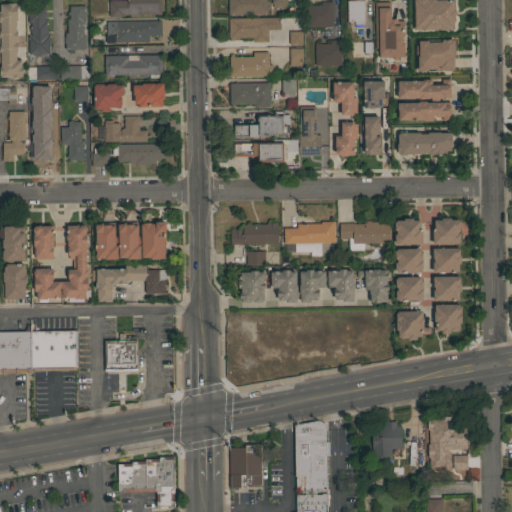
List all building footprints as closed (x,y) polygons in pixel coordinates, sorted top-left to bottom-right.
[(160,0),(160,13),(124,14),(124,16),(109,16),(109,0),(160,0)] [(228,0),(267,0),(267,13),(228,14),(228,0)] [(281,0),(266,0),(266,8),(281,8),(281,0)] [(364,0),(365,26),(354,26),(354,21),(347,21),(347,0),(364,0)] [(453,0),(454,16),(453,16),(453,22),(452,22),(452,29),(412,31),(411,10),(413,10),(412,0),(453,0)] [(321,4),(321,1),(332,1),(332,26),(306,26),(305,5),(321,4)] [(390,2),(391,19),(396,18),(397,21),(403,21),(404,35),(402,36),(402,43),(404,43),(404,56),(399,57),(397,59),(393,59),(391,58),(391,56),(379,57),(379,47),(376,47),(375,2),(390,2)] [(0,3),(7,3),(16,3),(16,4),(17,4),(17,14),(17,18),(16,18),(16,30),(17,30),(17,40),(16,40),(16,42),(18,42),(18,51),(16,51),(17,60),(21,60),(21,66),(23,66),(23,74),(22,74),(22,76),(20,76),(20,77),(12,77),(12,76),(1,76),(1,75),(0,75),(0,66),(1,66),(1,64),(0,64),(0,3)] [(69,18),(69,14),(67,14),(67,11),(69,11),(69,6),(85,5),(85,11),(85,13),(85,21),(87,20),(88,34),(85,35),(86,48),(74,49),(74,52),(68,52),(68,49),(65,49),(64,33),(67,32),(67,18),(69,18)] [(46,38),(49,38),(49,53),(40,53),(40,56),(34,56),(34,53),(29,53),(28,36),(30,36),(30,30),(29,30),(29,26),(31,26),(31,22),(28,22),(28,15),(26,15),(26,11),(28,11),(28,6),(43,6),(43,11),(46,11),(46,15),(43,15),(43,18),(46,18),(46,38)] [(268,17),(268,19),(280,18),(280,29),(268,29),(268,41),(252,41),(252,37),(233,37),(233,40),(230,40),(230,38),(229,38),(228,18),(268,17)] [(161,20),(161,35),(148,35),(148,41),(115,42),(115,30),(110,30),(109,22),(115,22),(115,21),(161,20)] [(302,31),(302,44),(289,44),(289,37),(288,37),(288,32),(289,32),(289,31),(302,31)] [(439,47),(440,47),(440,42),(441,42),(441,37),(452,36),(452,35),(462,35),(462,42),(465,42),(465,52),(462,52),(462,54),(439,54),(439,47)] [(341,65),(315,65),(315,43),(330,43),(330,39),(340,39),(341,65)] [(409,41),(409,70),(446,71),(446,41),(409,41)] [(302,47),(302,65),(289,65),(289,54),(288,54),(288,49),(289,49),(289,48),(302,47)] [(229,56),(230,56),(230,54),(234,54),(234,56),(253,56),(253,52),(268,51),(268,64),(272,64),(272,75),(229,76),(229,56)] [(161,54),(162,77),(149,77),(149,74),(105,74),(104,55),(161,54)] [(35,66),(55,65),(56,79),(36,79),(36,81),(28,81),(28,79),(28,67),(35,66)] [(88,65),(88,78),(60,78),(59,65),(88,65)] [(397,91),(398,91),(397,80),(422,80),(422,79),(431,79),(432,84),(442,84),(442,78),(450,78),(450,97),(443,97),(439,97),(439,102),(450,101),(451,120),(442,120),(442,116),(436,116),(436,114),(433,114),(433,120),(423,120),(423,119),(398,120),(398,109),(397,109),(397,102),(418,102),(418,101),(426,101),(426,102),(431,102),(430,97),(426,98),(419,98),(419,97),(397,98),(397,91)] [(294,79),(295,92),(294,92),(294,96),(281,96),(281,79),(294,79)] [(384,80),(384,92),(386,92),(386,105),(382,105),(382,107),(363,107),(363,81),(384,80)] [(353,97),(356,97),(356,112),(353,112),(353,114),(341,114),(341,101),(340,101),(339,102),(335,102),(333,100),(332,82),(353,81),(353,97)] [(142,84),(142,83),(154,82),(154,84),(156,84),(156,83),(163,83),(163,90),(164,90),(164,98),(162,99),(163,106),(136,107),(136,103),(134,103),(134,94),(133,94),(133,84),(142,84)] [(269,82),(269,106),(254,106),(254,102),(235,103),(235,105),(231,105),(231,103),(230,103),(230,83),(269,82)] [(345,83),(323,82),(323,103),(331,103),(331,114),(344,115),(345,83)] [(95,85),(95,84),(103,83),(104,85),(107,85),(107,83),(115,83),(115,85),(123,84),(123,93),(121,93),(121,104),(120,104),(120,107),(109,107),(109,111),(100,111),(100,108),(94,108),(93,85),(95,85)] [(57,85),(57,100),(43,101),(38,101),(38,100),(29,101),(29,86),(57,85)] [(87,86),(87,100),(74,100),(73,86),(87,86)] [(0,87),(15,87),(15,103),(8,103),(8,100),(0,100),(0,87)] [(297,123),(299,123),(298,106),(315,106),(315,113),(313,113),(313,121),(315,121),(315,134),(320,134),(320,155),(298,155),(297,145),(297,139),(297,123)] [(25,133),(26,133),(26,136),(25,136),(25,139),(20,139),(20,142),(24,142),(24,152),(22,152),(22,154),(13,154),(13,160),(3,160),(3,142),(11,142),(11,139),(9,140),(8,135),(7,135),(7,131),(8,131),(8,119),(7,116),(8,116),(8,111),(24,111),(25,133)] [(273,114),(273,111),(282,111),(283,114),(289,114),(289,124),(283,124),(283,126),(285,126),(285,132),(283,132),(283,134),(259,134),(259,137),(233,137),(233,123),(258,123),(257,114),(273,114)] [(104,139),(98,139),(98,126),(104,126),(103,123),(104,123),(104,120),(113,120),(113,122),(119,122),(119,130),(121,130),(121,128),(124,128),(123,116),(138,115),(138,130),(146,130),(146,140),(104,141),(104,139)] [(378,116),(378,134),(374,134),(374,136),(379,136),(379,154),(363,154),(363,134),(360,134),(360,119),(363,119),(363,117),(378,116)] [(60,144),(60,126),(68,126),(68,121),(69,121),(69,120),(72,120),(72,121),(80,121),(80,140),(84,139),(84,143),(84,146),(83,146),(83,159),(68,159),(68,158),(66,158),(66,155),(68,155),(68,144),(60,144)] [(30,137),(30,124),(34,124),(34,123),(40,123),(40,122),(43,121),(43,123),(53,123),(54,140),(48,140),(48,158),(36,158),(36,160),(30,161),(29,137),(30,137)] [(335,135),(341,135),(341,122),(353,121),(353,123),(356,123),(357,138),(354,138),(354,154),(348,154),(348,155),(340,156),(340,154),(337,154),(335,152),(335,135)] [(419,133),(419,134),(427,134),(427,132),(439,132),(439,133),(450,133),(450,134),(451,134),(451,146),(450,146),(450,150),(446,150),(446,153),(436,154),(436,155),(428,155),(428,154),(407,154),(407,155),(399,155),(399,153),(397,153),(397,152),(396,152),(396,144),(397,144),(397,134),(398,134),(398,133),(419,133)] [(282,142),(282,139),(297,139),(297,145),(295,145),(295,160),(283,160),(283,161),(257,162),(257,155),(234,156),(233,142),(282,142)] [(162,160),(155,160),(155,162),(150,162),(150,164),(135,164),(135,163),(129,163),(129,160),(123,161),(116,161),(116,154),(112,154),(112,147),(116,147),(116,144),(162,143),(162,160)] [(91,152),(93,152),(93,147),(98,147),(99,152),(107,152),(108,166),(92,166),(91,152)] [(433,228),(434,228),(434,219),(442,219),(442,217),(451,217),(451,219),(458,219),(458,220),(460,220),(460,229),(458,229),(458,233),(460,233),(460,242),(458,242),(458,243),(433,243),(433,228)] [(397,242),(395,243),(395,234),(397,234),(396,230),(395,230),(395,221),(396,221),(396,220),(404,219),(404,218),(413,218),(413,220),(420,219),(420,228),(422,228),(422,243),(397,244),(397,242)] [(364,250),(349,250),(348,237),(339,238),(339,223),(354,222),(354,223),(363,223),(363,220),(370,220),(370,221),(378,221),(378,223),(388,223),(389,242),(364,243),(364,250)] [(166,239),(165,239),(164,258),(150,258),(150,257),(140,257),(140,258),(127,258),(127,257),(119,257),(119,256),(118,256),(118,259),(104,259),(104,257),(96,257),(96,250),(94,250),(94,247),(95,247),(95,224),(106,224),(106,222),(114,222),(114,236),(118,236),(118,223),(130,223),(130,221),(137,221),(137,236),(141,236),(141,223),(143,223),(143,222),(151,222),(151,223),(156,223),(156,221),(166,221),(166,239)] [(230,228),(243,228),(243,224),(267,223),(267,222),(278,221),(278,243),(262,243),(262,244),(258,244),(258,243),(231,244),(230,228)] [(282,245),(282,229),(295,229),(295,225),(319,225),(319,223),(332,222),(332,244),(328,244),(328,253),(319,253),(319,256),(309,256),(309,253),(283,253),(283,245),(282,245)] [(87,245),(86,245),(86,270),(87,270),(88,290),(85,290),(85,298),(75,298),(75,297),(62,297),(62,296),(60,296),(60,297),(47,297),(47,302),(39,302),(39,299),(37,299),(37,291),(34,291),(34,270),(35,270),(35,268),(52,268),(52,269),(53,269),(53,279),(52,279),(52,282),(54,282),(54,281),(68,281),(69,281),(69,278),(68,278),(68,269),(73,269),(73,258),(69,258),(69,255),(68,255),(67,239),(66,238),(66,235),(67,234),(67,225),(84,224),(87,227),(87,230),(85,232),(86,232),(87,233),(87,245)] [(34,233),(35,233),(33,231),(33,228),(36,225),(53,225),(53,234),(54,235),(54,238),(53,239),(53,245),(52,246),(52,247),(53,247),(53,255),(52,255),(52,258),(35,259),(35,246),(34,246),(34,233)] [(24,274),(25,274),(25,284),(24,284),(24,298),(1,298),(0,283),(3,283),(3,281),(2,281),(2,271),(3,271),(3,264),(5,264),(5,260),(3,260),(3,259),(2,259),(1,250),(3,250),(3,247),(2,247),(1,242),(0,242),(0,226),(23,226),(24,244),(24,247),(23,247),(24,260),(13,260),(13,264),(16,264),(16,263),(19,263),(19,264),(24,263),(24,274)] [(433,261),(434,261),(434,258),(433,258),(433,248),(459,247),(459,249),(460,249),(460,254),(461,263),(459,263),(459,271),(433,272),(433,261)] [(397,271),(395,271),(395,262),(397,262),(397,259),(395,259),(395,250),(397,250),(397,248),(421,248),(421,252),(422,252),(423,268),(422,268),(422,271),(397,272),(397,271)] [(278,263),(246,264),(246,251),(277,250),(278,263)] [(145,292),(144,280),(127,280),(127,283),(114,283),(114,288),(111,288),(111,302),(104,302),(104,301),(97,301),(97,288),(95,288),(95,268),(124,268),(124,265),(131,265),(131,262),(146,262),(146,269),(160,269),(160,270),(164,269),(164,292),(145,292)] [(387,271),(388,271),(388,279),(387,279),(387,283),(388,283),(388,290),(387,290),(387,301),(380,301),(380,303),(372,303),(372,301),(370,301),(370,293),(370,289),(364,289),(364,277),(357,277),(357,270),(373,270),(373,268),(379,268),(379,269),(387,269),(387,271)] [(351,284),(352,284),(352,292),(352,301),(341,301),(341,299),(334,299),(334,297),(333,297),(333,289),(334,289),(334,287),(328,287),(328,285),(326,285),(326,281),(323,281),(323,287),(316,287),(316,289),(317,289),(318,297),(316,297),(317,300),(309,300),(309,302),(299,302),(299,298),(295,299),(295,302),(284,303),(284,301),(277,301),(277,298),(276,298),(276,290),(277,290),(277,288),(271,288),(271,286),(269,286),(269,272),(281,272),(280,270),(288,270),(288,271),(295,271),(295,288),(298,288),(297,285),(298,285),(298,271),(304,271),(304,270),(312,270),(312,271),(324,271),(324,275),(326,275),(326,271),(337,271),(337,269),(345,269),(345,270),(351,270),(351,284)] [(250,271),(250,270),(258,270),(258,271),(264,271),(264,280),(263,280),(263,282),(265,282),(265,288),(263,288),(264,300),(262,300),(262,301),(253,302),(253,300),(251,300),(251,302),(241,302),(241,298),(240,298),(239,292),(241,292),(241,288),(238,288),(238,280),(241,280),(241,271),(250,271)] [(421,276),(421,280),(423,280),(423,296),(423,300),(398,300),(397,299),(396,299),(395,290),(397,290),(397,287),(395,287),(395,278),(397,278),(397,276),(421,276)] [(458,276),(458,277),(460,276),(460,283),(461,283),(461,291),(459,291),(459,299),(433,300),(433,289),(434,289),(434,286),(433,286),(433,276),(458,276)] [(459,304),(459,305),(461,305),(462,322),(460,322),(460,330),(458,330),(458,331),(450,331),(450,333),(442,333),(442,330),(436,330),(436,321),(434,321),(434,311),(435,311),(435,304),(459,304)] [(422,310),(422,317),(423,317),(424,327),(429,327),(430,333),(422,334),(422,336),(416,336),(416,339),(408,339),(408,337),(400,338),(400,336),(398,336),(398,329),(396,330),(396,313),(398,312),(398,311),(422,310)] [(31,373),(27,373),(27,372),(18,372),(18,373),(16,373),(16,372),(6,372),(6,374),(2,374),(2,372),(0,372),(0,331),(27,331),(27,324),(30,324),(30,331),(31,371),(31,373)] [(75,330),(76,370),(31,371),(30,331),(75,330)] [(119,340),(119,333),(124,333),(124,337),(128,337),(129,340),(137,340),(137,370),(105,371),(105,340),(119,340)] [(317,421),(323,425),(324,443),(327,443),(327,456),(324,456),(325,490),(302,491),(302,476),(293,476),(292,425),(317,421)] [(401,448),(390,448),(391,455),(386,455),(386,458),(372,458),(371,432),(379,432),(378,426),(384,426),(384,421),(395,421),(395,425),(401,425),(401,448)] [(455,423),(455,425),(467,425),(468,469),(452,470),(452,449),(431,450),(430,424),(455,423)] [(243,448),(243,445),(258,445),(259,485),(244,486),(244,487),(239,487),(239,488),(228,488),(228,475),(228,448),(243,448)] [(123,463),(132,463),(132,461),(137,461),(137,460),(145,460),(145,459),(151,459),(151,458),(159,458),(159,457),(164,456),(164,455),(173,455),(174,506),(168,506),(168,507),(159,508),(159,506),(156,506),(156,491),(118,491),(118,463),(123,463)] [(293,511),(293,495),(319,495),(319,494),(325,494),(325,511),(293,511)] [(442,498),(442,511),(426,511),(426,499),(442,498)]
